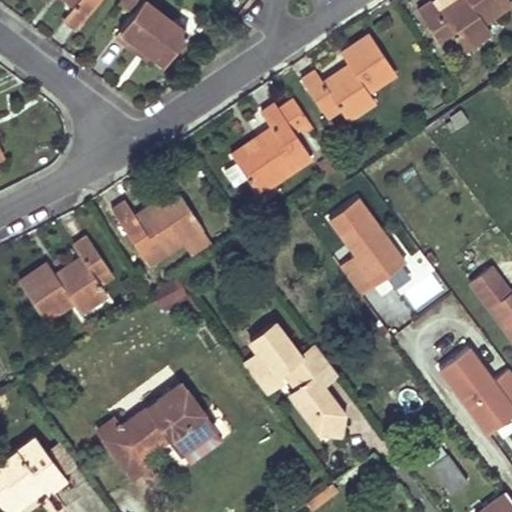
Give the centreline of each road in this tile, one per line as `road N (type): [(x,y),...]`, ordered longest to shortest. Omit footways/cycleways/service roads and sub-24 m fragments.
road 1 (residential): [(284,41),(120,150)]
road 2 (residential): [(0,31),(88,97),(120,150)]
road 3 (residential): [(120,150),(0,210)]
